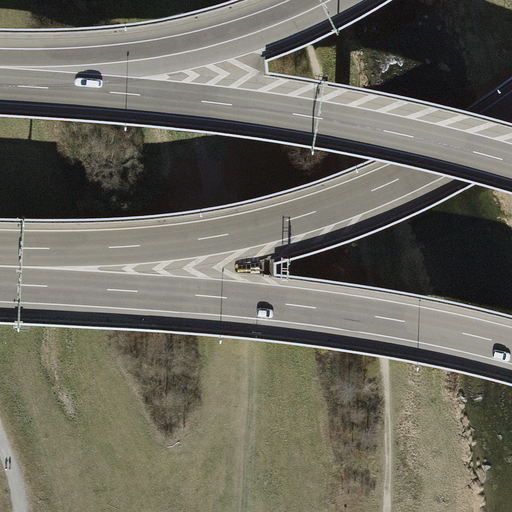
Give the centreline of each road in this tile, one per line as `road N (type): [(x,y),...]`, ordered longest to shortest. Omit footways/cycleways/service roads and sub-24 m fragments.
road 1 (motorway): [(0,255),(160,245),(270,226),(421,169),(511,115)]
road 2 (motorway): [(511,160),(321,117),(0,78)]
road 3 (motorway): [(0,275),(301,306),(511,346)]
road 4 (motorway): [(315,0),(196,41),(0,67)]
